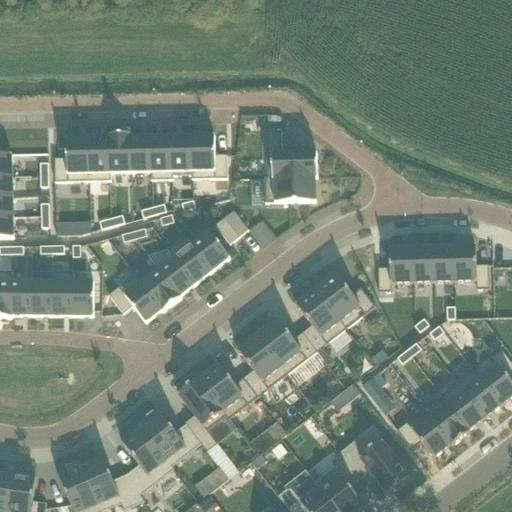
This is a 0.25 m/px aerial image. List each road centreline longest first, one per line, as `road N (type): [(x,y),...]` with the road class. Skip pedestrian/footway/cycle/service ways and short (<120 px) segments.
road 1 (residential): [(403,208),(386,180),(287,104),(0,106)]
road 2 (unknown): [(220,511),(312,438),(372,405),(407,407),(473,477)]
road 3 (residential): [(403,208),(354,221),(315,245),(149,370)]
road 4 (residential): [(149,370),(70,430),(38,438),(0,432)]
road 5 (residential): [(149,370),(91,344),(0,339)]
